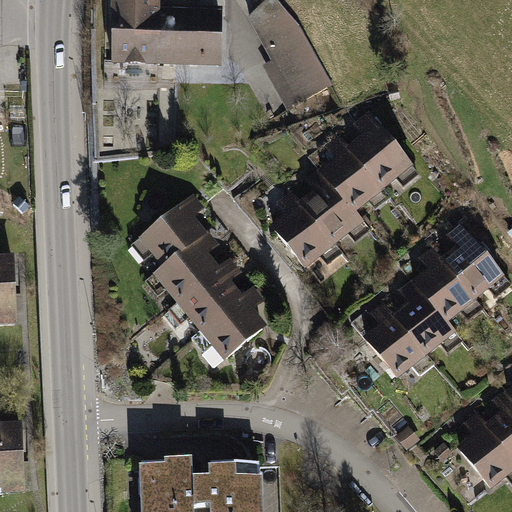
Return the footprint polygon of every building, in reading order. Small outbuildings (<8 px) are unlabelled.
[(158,0),(109,0),(107,63),(222,67),(224,11),(158,8),(158,0)] [(273,1),(245,23),(267,66),(261,70),(285,116),(330,94),(296,27),(273,1)] [(323,180),(263,228),(302,276),(363,228),(354,217),(409,172),(368,121),(312,166),(323,180)] [(199,208),(188,193),(129,235),(148,262),(146,264),(213,358),(261,324),(250,308),(260,300),(249,286),(236,295),(224,279),(238,269),(228,255),(212,266),(202,252),(215,243),(193,212),(199,208)] [(505,283),(464,229),(421,262),(428,271),(353,328),(398,386),(459,340),(448,325),(505,283)] [(0,255),(0,327),(18,326),(14,255),(0,255)] [(511,371),(511,372),(511,371),(511,391),(469,427),(478,437),(458,453),(495,497),(511,482),(511,371)] [(0,426),(0,488),(26,488),(23,426),(0,426)] [(192,473),(140,475),(140,511),(262,511),(262,474),(208,475),(208,488),(193,489),(192,473)]
